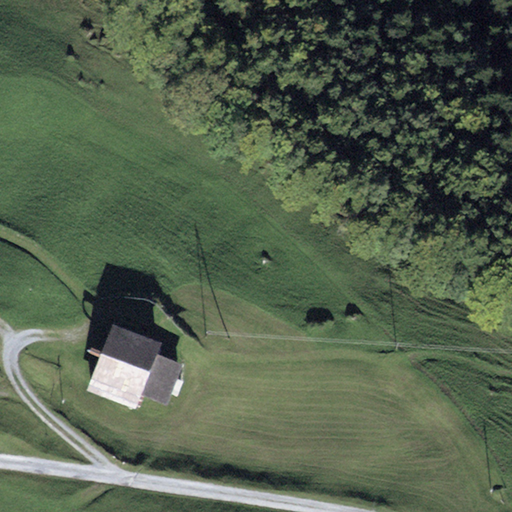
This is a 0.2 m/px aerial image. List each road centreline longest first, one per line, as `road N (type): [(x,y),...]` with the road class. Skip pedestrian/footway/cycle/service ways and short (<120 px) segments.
road 1 (track): [(116,477),(32,400),(11,363),(21,342),(83,332),(96,310),(54,266),(0,232)]
road 2 (track): [(0,462),(319,511)]
